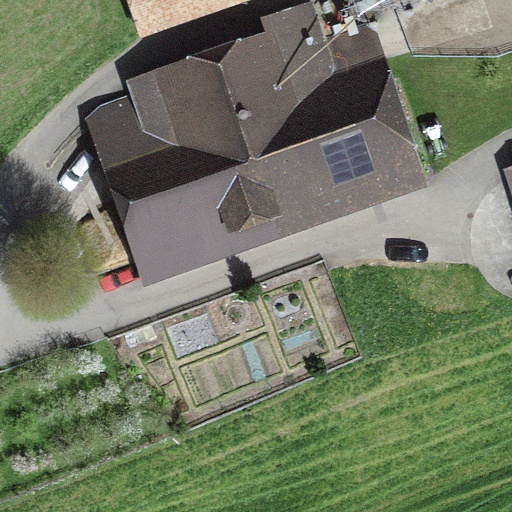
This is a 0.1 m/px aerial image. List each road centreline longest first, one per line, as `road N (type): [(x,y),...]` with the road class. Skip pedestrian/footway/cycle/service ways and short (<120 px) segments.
road 1 (residential): [(0,344),(429,206),(511,146)]
road 2 (residential): [(279,0),(151,52),(89,91),(36,148),(0,263)]
